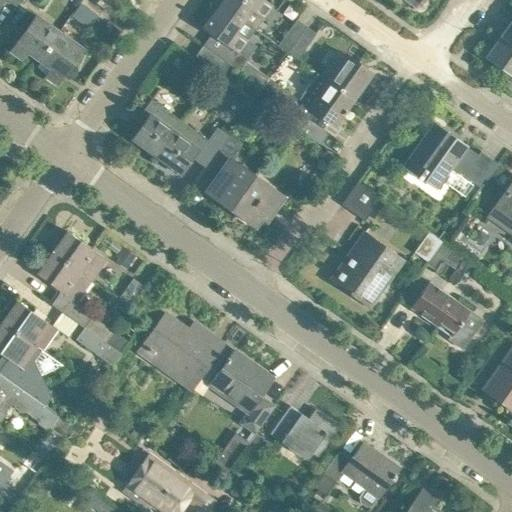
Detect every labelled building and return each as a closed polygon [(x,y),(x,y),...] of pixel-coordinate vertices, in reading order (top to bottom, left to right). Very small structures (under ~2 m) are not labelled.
[(109,9),(96,0),(81,0),(79,3),(102,19),(109,9)] [(96,0),(109,9),(115,0),(96,0)] [(223,0),(220,4),(244,21),(251,10),(263,18),(272,5),(265,0),(223,0)] [(244,21),(220,4),(209,19),(208,19),(202,27),(227,46),(219,57),(224,61),(239,71),(248,59),(238,52),(255,29),(244,21)] [(39,59),(59,31),(36,15),(11,51),(20,58),(27,51),(39,59)] [(287,52),(306,26),(297,19),(278,46),(287,52)] [(511,19),(501,36),(511,43),(511,19)] [(297,59),(316,33),(306,26),(287,52),(297,59)] [(82,48),(59,31),(39,59),(51,68),(46,76),(56,83),(82,48)] [(511,43),(501,36),(486,56),(511,75),(511,43)] [(224,61),(219,57),(203,45),(195,56),(216,71),(224,61)] [(345,54),(334,70),(327,80),(353,99),(371,72),(345,54)] [(345,109),(353,99),(327,80),(318,74),(299,100),(314,110),(334,125),(343,113),(344,114),(347,110),(345,109)] [(284,105),(292,95),(268,79),(261,88),(284,105)] [(157,155),(182,121),(151,99),(140,114),(146,119),(133,138),(157,155)] [(326,135),(306,121),(297,114),(290,123),(319,144),(326,135)] [(227,136),(230,131),(233,127),(225,122),(219,130),(216,128),(208,139),(182,121),(157,155),(180,172),(194,153),(208,163),(227,136)] [(407,161),(423,172),(438,183),(450,166),(481,188),(498,163),(481,151),(478,155),(465,145),(462,148),(448,138),(450,135),(434,123),(407,161)] [(231,208),(254,175),(230,158),(239,144),(235,142),(239,137),(230,131),(227,136),(208,163),(205,167),(217,176),(206,190),(231,208)] [(283,196),(267,184),(254,175),(231,208),(255,225),(262,216),(266,220),(283,196)] [(381,198),(358,181),(342,204),(364,221),(381,198)] [(511,181),(504,192),(486,218),(511,236),(511,242),(511,181)] [(69,234),(54,254),(91,280),(107,259),(67,231),(66,232),(69,234)] [(399,258),(380,244),(364,233),(331,278),(371,307),(403,262),(399,258)] [(442,242),(428,264),(437,270),(444,260),(457,269),(465,257),(442,242)] [(91,280),(54,254),(40,274),(37,272),(37,273),(61,290),(51,304),(84,328),(84,327),(121,353),(129,342),(86,311),(77,300),(91,280)] [(145,286),(133,278),(118,299),(130,308),(145,286)] [(429,281),(410,307),(436,326),(428,337),(429,338),(440,322),(453,331),(448,339),(463,350),(484,320),(429,281)] [(19,303),(5,323),(41,349),(55,328),(17,301),(16,301),(19,303)] [(190,390),(224,343),(201,327),(196,335),(165,312),(153,329),(138,352),(190,390)] [(41,349),(5,323),(0,329),(0,352),(5,356),(6,361),(0,368),(0,372),(46,405),(51,397),(34,358),(41,349)] [(84,327),(84,328),(76,339),(113,365),(121,353),(84,327)] [(511,345),(483,388),(511,408),(511,345)] [(254,435),(276,405),(260,394),(272,378),(271,377),(268,381),(247,366),(250,362),(234,350),(228,358),(227,357),(224,360),(226,361),(210,383),(246,411),(238,423),(254,435)] [(46,405),(0,372),(0,422),(1,422),(7,415),(5,411),(9,405),(15,404),(16,407),(23,412),(27,411),(39,420),(39,424),(46,429),(51,427),(60,415),(46,405)] [(290,405),(269,433),(305,460),(311,452),(317,456),(328,442),(339,426),(315,409),(308,419),(290,405)] [(236,433),(215,462),(228,471),(249,442),(236,433)] [(323,473),(313,487),(325,495),(334,482),(342,470),(365,487),(359,496),(359,502),(366,506),(372,506),(379,496),(392,478),(393,479),(396,475),(395,473),(398,468),(362,442),(350,458),(339,450),(327,467),(323,473)] [(204,511),(213,500),(197,488),(148,455),(124,490),(133,496),(149,508),(151,504),(161,511),(170,511),(182,496),(204,511)] [(0,461),(0,477),(4,481),(12,470),(0,461)] [(4,481),(0,486),(0,492),(12,501),(19,491),(4,481)] [(424,486),(405,511),(440,511),(430,505),(437,496),(424,486)] [(90,488),(83,498),(97,509),(105,499),(90,488)]
